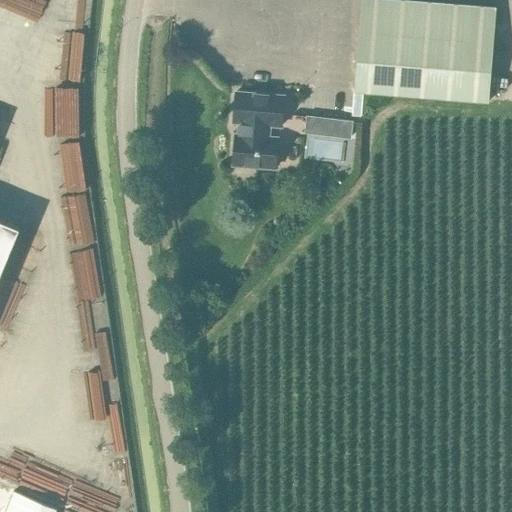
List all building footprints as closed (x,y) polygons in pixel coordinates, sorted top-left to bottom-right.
[(413,0),(361,0),(354,90),(489,100),(496,6),(413,0)] [(235,133),(232,164),(275,167),(277,137),(269,136),(270,125),(282,125),(284,94),(235,91),(233,122),(238,122),(237,133),(235,133)] [(353,121),(336,119),(334,137),(351,139),(353,121)] [(0,269),(18,227),(0,219),(0,269)] [(86,248),(99,245),(94,222),(82,224),(86,248)] [(55,511),(57,508),(13,490),(3,511),(55,511)]
